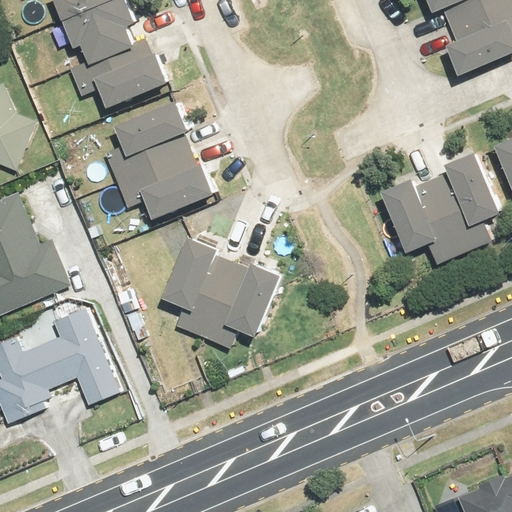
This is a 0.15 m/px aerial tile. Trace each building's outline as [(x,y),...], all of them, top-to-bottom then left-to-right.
[(60,0),(109,122),(171,98),(148,41),(130,48),(124,34),(136,29),(124,0),(60,0)] [(511,0),(425,0),(434,22),(447,17),(459,46),(450,50),(462,80),(511,59),(511,0)] [(0,161),(24,168),(34,124),(19,122),(5,90),(0,91),(0,161)] [(178,113),(118,136),(122,147),(107,153),(130,214),(146,208),(154,230),(215,207),(178,113)] [(511,186),(511,136),(495,142),(511,186)] [(481,162),(384,204),(411,265),(434,255),(438,266),(497,240),(492,230),(508,223),(481,162)] [(0,318),(73,288),(56,246),(43,251),(22,201),(0,210),(0,318)] [(289,277),(195,241),(169,308),(182,313),(175,331),(238,355),(245,337),(264,344),(289,277)] [(25,342),(0,352),(0,378),(22,432),(55,419),(44,391),(80,376),(91,404),(123,391),(90,310),(54,324),(61,340),(29,354),(25,342)] [(511,511),(511,475),(459,498),(465,511),(511,511)]
